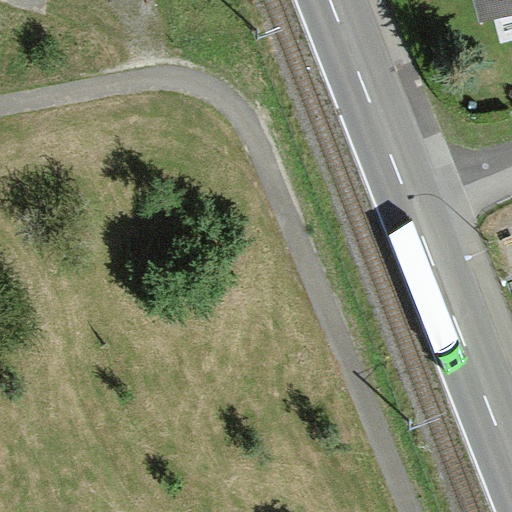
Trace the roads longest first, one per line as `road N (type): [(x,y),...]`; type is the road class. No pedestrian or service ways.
road 1 (track): [(398,511),(240,114),(196,77),(142,75),(0,101)]
road 2 (primary): [(403,205),(511,466)]
road 3 (primary): [(326,0),(403,205)]
